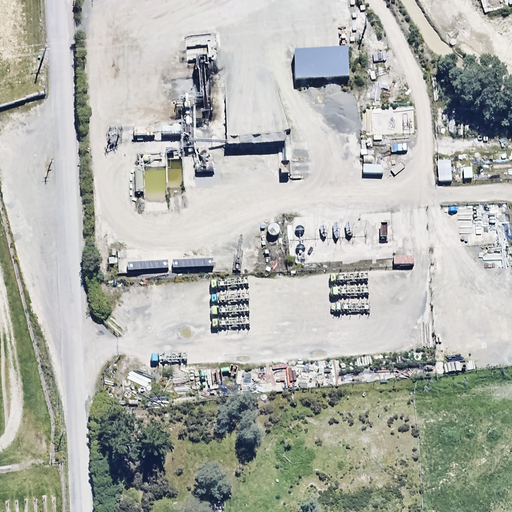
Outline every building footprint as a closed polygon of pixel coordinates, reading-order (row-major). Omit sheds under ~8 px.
[(296,60),(297,87),(351,84),(349,57),(296,60)] [(228,139),(229,152),(286,149),(285,140),(283,140),(283,136),(228,139)] [(473,161),(464,162),(464,174),(473,174),(473,161)] [(451,164),(438,165),(439,186),(452,185),(451,164)] [(143,171),(135,171),(135,196),(144,196),(143,171)] [(507,207),(493,209),(495,231),(509,230),(507,207)] [(481,208),(472,208),(473,231),(482,231),(481,208)] [(280,240),(268,240),(268,266),(280,266),(280,240)] [(340,367),(332,368),(334,388),(342,388),(340,367)]
